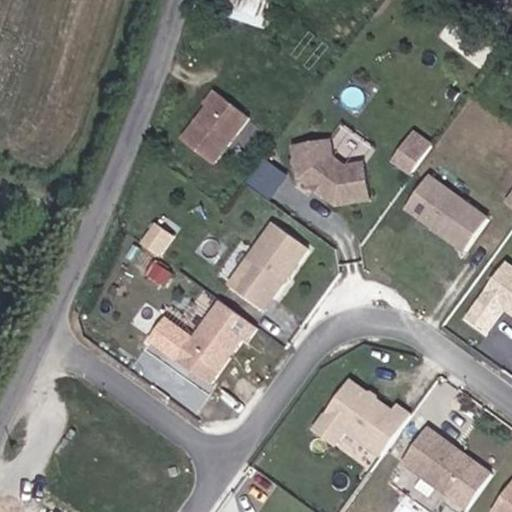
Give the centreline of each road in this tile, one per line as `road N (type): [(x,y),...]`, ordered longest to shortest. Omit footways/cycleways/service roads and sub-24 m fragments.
road 1 (residential): [(226,465),(317,343),(353,320),(402,322),(511,400)]
road 2 (unclassified): [(46,334),(90,243),(180,0)]
road 3 (residential): [(46,334),(226,465)]
